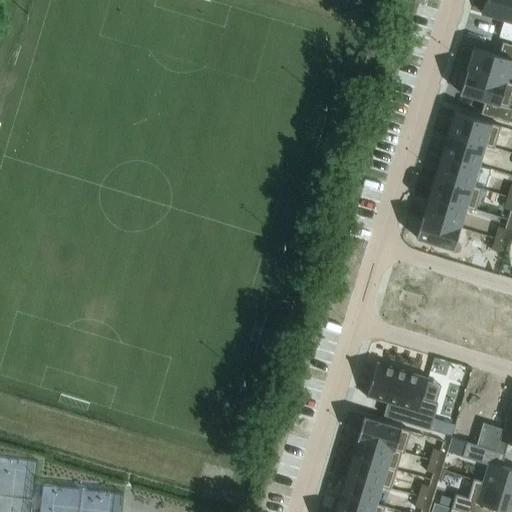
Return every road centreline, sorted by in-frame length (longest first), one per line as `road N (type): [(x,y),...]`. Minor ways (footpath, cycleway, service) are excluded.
road 1 (residential): [(456,0),(377,249)]
road 2 (residential): [(355,321),(296,511)]
road 3 (residential): [(511,369),(355,321)]
road 4 (residential): [(377,249),(511,288)]
